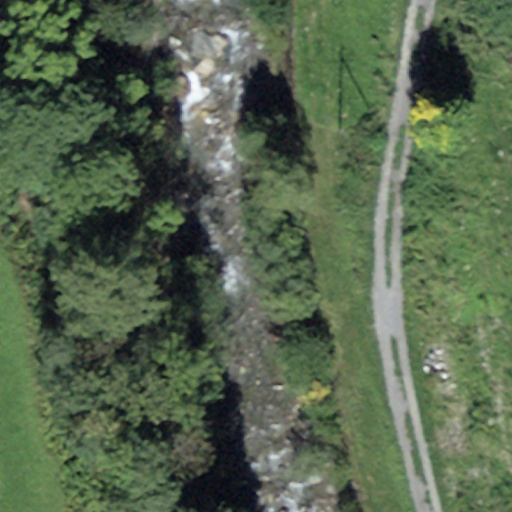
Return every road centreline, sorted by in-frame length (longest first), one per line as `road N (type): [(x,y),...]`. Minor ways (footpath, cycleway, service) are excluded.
road 1 (track): [(473,505),(377,339),(342,225),(321,94),(320,0)]
road 2 (track): [(472,511),(498,240),(455,0)]
